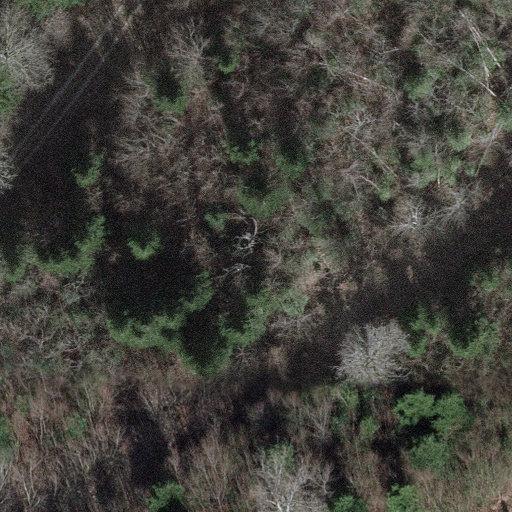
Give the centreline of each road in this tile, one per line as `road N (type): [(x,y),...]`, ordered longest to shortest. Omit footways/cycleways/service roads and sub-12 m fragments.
road 1 (track): [(79,511),(511,187)]
road 2 (track): [(0,181),(135,0)]
